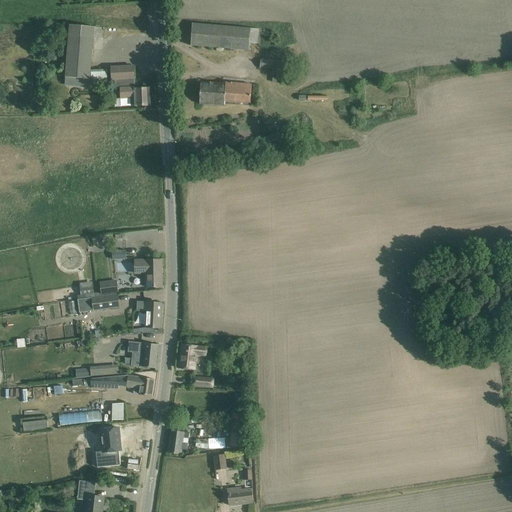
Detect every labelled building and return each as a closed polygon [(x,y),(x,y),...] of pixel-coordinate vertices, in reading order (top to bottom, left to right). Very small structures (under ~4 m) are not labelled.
[(258,28),(192,24),(191,46),(250,50),(250,43),(257,44),(258,28)] [(92,85),(91,70),(93,40),(93,27),(69,25),(68,38),(65,77),(65,83),(92,85)] [(278,61),(260,59),(260,70),(279,71),(280,69),(290,69),(290,63),(278,62),(278,61)] [(131,107),(150,105),(149,89),(135,90),(133,67),(111,68),(112,81),(115,81),(115,88),(120,88),(120,93),(116,93),(116,97),(121,97),(121,107),(131,107)] [(201,83),(199,105),(225,106),(225,102),(251,103),(252,84),(226,83),(226,84),(201,83)] [(264,154),(306,149),(305,139),(300,140),(300,134),(289,135),(289,134),(262,137),(264,154)] [(126,260),(126,250),(118,251),(118,260),(126,260)] [(161,260),(143,261),(135,261),(134,274),(145,275),(145,287),(161,287),(161,260)] [(117,280),(99,282),(102,295),(119,293),(117,280)] [(93,281),(80,283),(82,297),(95,295),(93,281)] [(80,313),(120,308),(118,294),(78,300),(80,313)] [(161,304),(143,303),(138,303),(137,311),(146,312),(146,328),(160,328),(161,304)] [(24,339),(17,340),(18,348),(25,347),(24,339)] [(128,353),(141,354),(140,367),(156,369),(158,345),(129,342),(128,353)] [(179,369),(189,370),(195,371),(197,357),(206,358),(207,348),(182,345),(179,369)] [(118,365),(91,368),(91,369),(92,377),(119,374),(118,365)] [(92,377),(91,369),(76,370),(76,378),(92,377)] [(92,380),(91,385),(91,388),(118,389),(118,386),(134,388),(134,394),(152,397),(154,380),(128,376),(92,380)] [(195,376),(194,389),(198,390),(198,388),(214,389),(215,378),(195,376)] [(51,395),(62,394),(62,385),(51,385),(51,395)] [(47,387),(30,387),(30,398),(47,398),(47,387)] [(123,402),(111,402),(111,418),(123,418),(123,402)] [(60,425),(101,417),(100,409),(58,417),(60,425)] [(232,414),(232,422),(234,423),(233,447),(244,447),(246,415),(232,414)] [(46,416),(21,417),(21,426),(46,426),(46,416)] [(103,452),(96,453),(98,468),(120,465),(119,451),(121,451),(119,428),(101,430),(103,452)] [(181,455),(181,450),(185,450),(186,444),(182,443),(184,433),(171,431),(168,453),(181,455)] [(197,439),(196,450),(208,451),(209,440),(197,439)] [(226,455),(214,456),(215,471),(228,469),(226,455)] [(253,480),(252,469),(244,470),(245,480),(253,480)] [(80,481),(78,499),(87,500),(85,511),(102,511),(104,498),(94,497),(96,483),(80,481)] [(241,489),(227,491),(228,496),(229,506),(252,503),(251,493),(250,490),(241,491),(241,489)]
